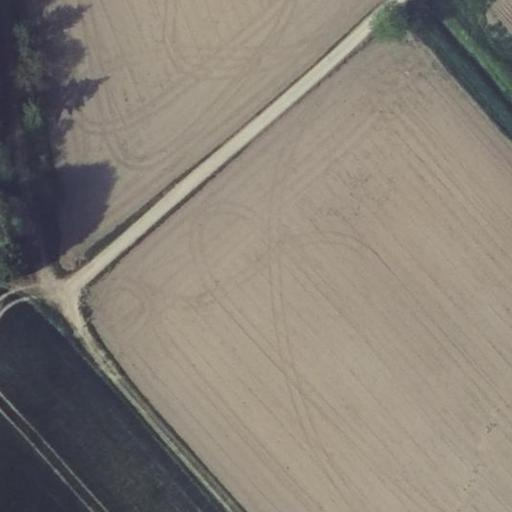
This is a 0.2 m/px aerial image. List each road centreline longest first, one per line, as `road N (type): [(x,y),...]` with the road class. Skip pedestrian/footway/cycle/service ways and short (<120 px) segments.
road 1 (track): [(237,511),(59,297),(41,259),(10,0)]
road 2 (unclassified): [(396,0),(59,297)]
